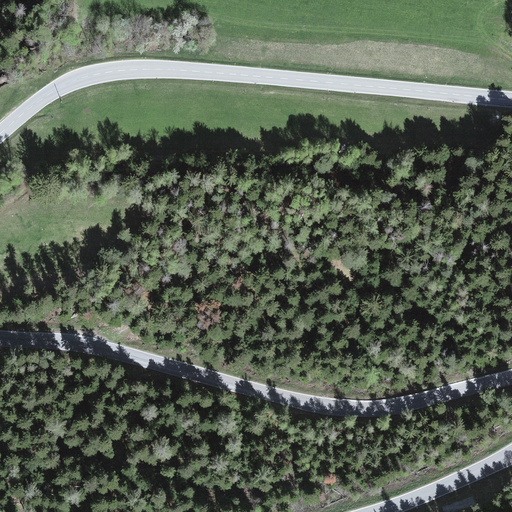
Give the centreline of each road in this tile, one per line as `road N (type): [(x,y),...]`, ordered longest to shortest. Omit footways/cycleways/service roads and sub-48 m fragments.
road 1 (tertiary): [(0,133),(66,84),(124,69),(511,99)]
road 2 (tertiary): [(511,376),(401,403),(340,407),(109,348),(0,337)]
road 3 (tertiary): [(371,511),(511,452)]
